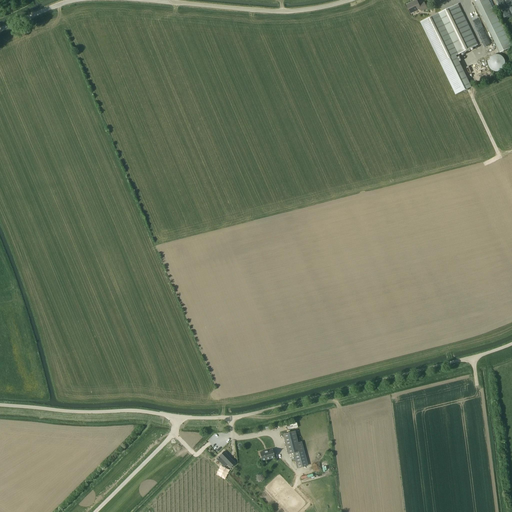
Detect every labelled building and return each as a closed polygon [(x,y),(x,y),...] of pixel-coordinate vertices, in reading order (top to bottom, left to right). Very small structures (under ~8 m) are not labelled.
[(411,14),(421,9),(422,11),(427,9),(424,3),(419,5),(417,0),(407,5),(411,14)] [(511,47),(511,45),(501,23),(500,23),(488,0),(478,0),(475,1),(500,53),(511,47)] [(454,56),(478,45),(458,4),(424,20),(460,93),(470,88),(454,56)] [(502,11),(504,18),(511,15),(509,8),(502,11)] [(484,26),(479,28),(485,46),(490,45),(484,26)] [(505,62),(505,60),(505,59),(505,58),(504,56),(503,56),(502,55),(501,54),(500,54),(499,53),(498,54),(496,54),(495,55),(494,55),(493,56),(492,58),(492,59),(492,60),(492,62),(492,63),(493,65),(494,66),(495,67),(497,67),(498,67),(500,67),(501,67),(502,66),(503,66),(504,65),(505,63),(505,62)] [(298,468),(307,466),(308,466),(302,442),(301,442),(298,443),(295,431),(283,434),(288,454),(293,453),(297,469),(298,468)] [(273,450),(260,453),(262,461),(275,458),(273,450)] [(224,451),(219,456),(230,467),(235,462),(224,451)] [(209,467),(215,473),(221,468),(214,461),(209,467)]
